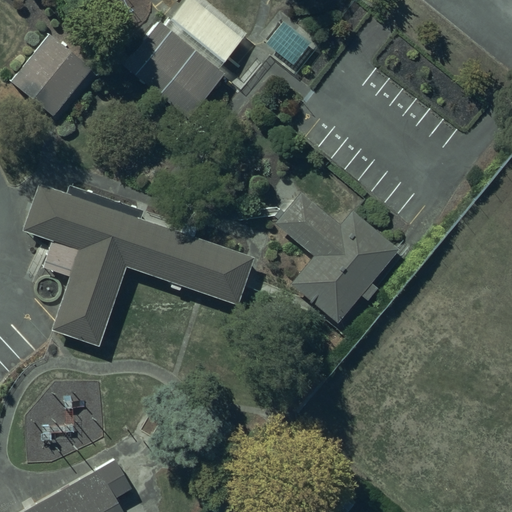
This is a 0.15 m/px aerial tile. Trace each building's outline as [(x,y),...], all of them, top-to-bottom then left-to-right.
[(246,42),(196,0),(181,0),(119,74),(178,123),(246,42)] [(280,24),(256,52),(283,75),(307,47),(280,24)] [(96,78),(52,38),(10,87),(56,124),(96,78)] [(255,262),(38,194),(23,241),(53,251),(44,279),(64,286),(45,344),(95,359),(120,280),(237,317),(255,262)] [(336,230),(304,202),(278,232),(311,261),(285,291),(331,331),(398,254),(351,213),(336,230)] [(113,468),(35,511),(119,511),(116,505),(130,498),(113,468)] [(329,479),(319,491),(344,511),(354,500),(329,479)]
